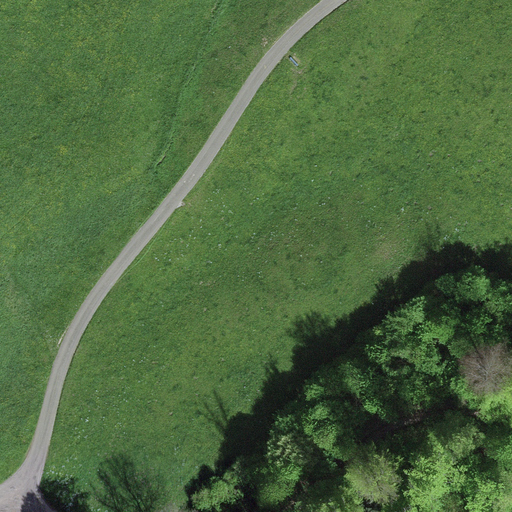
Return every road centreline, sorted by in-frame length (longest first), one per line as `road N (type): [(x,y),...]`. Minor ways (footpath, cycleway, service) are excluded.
road 1 (residential): [(325,0),(269,52),(84,309),(37,453),(23,481),(0,491)]
road 2 (track): [(283,511),(340,469),(367,432),(396,416),(439,406),(511,407)]
